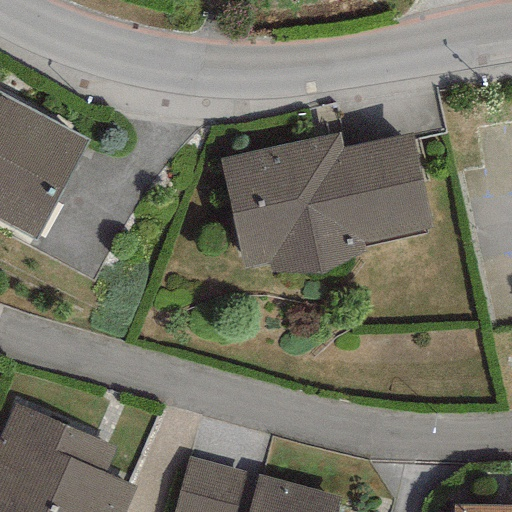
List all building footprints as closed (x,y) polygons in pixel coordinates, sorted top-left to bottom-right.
[(87,142),(0,95),(0,222),(33,240),(87,142)] [(338,133),(217,159),(242,269),(267,264),(269,273),(319,275),(364,252),(363,248),(426,235),(425,229),(429,229),(410,133),(342,148),(338,133)] [(113,449),(12,403),(0,430),(0,511),(123,511),(134,487),(102,473),(113,449)] [(245,511),(256,475),(187,456),(171,511),(245,511)] [(335,511),(339,497),(256,475),(245,511),(335,511)]
